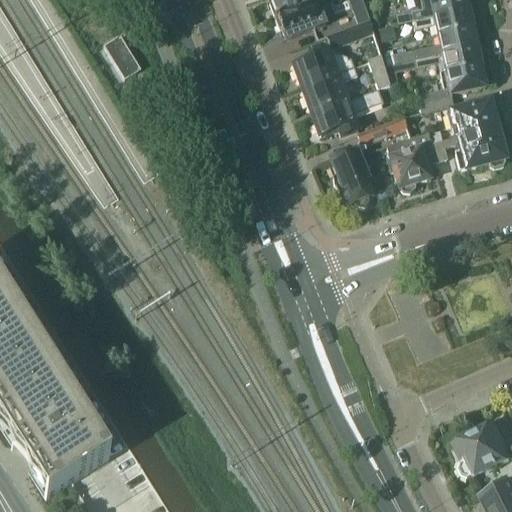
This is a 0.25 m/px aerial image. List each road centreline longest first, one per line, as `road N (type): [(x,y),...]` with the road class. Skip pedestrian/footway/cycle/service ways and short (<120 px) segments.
road 1 (secondary): [(286,295),(328,409),(362,471),(391,499)]
road 2 (secondary): [(391,499),(308,288)]
road 3 (secondary): [(169,0),(251,207)]
road 4 (residential): [(440,511),(404,443),(403,423),(421,405),(511,369)]
road 5 (residential): [(272,200),(292,163),(225,0)]
road 6 (residential): [(308,288),(511,215)]
road 7 (secondary): [(272,200),(194,0)]
